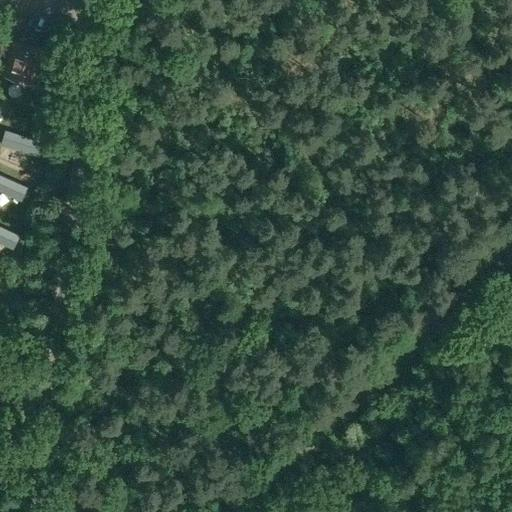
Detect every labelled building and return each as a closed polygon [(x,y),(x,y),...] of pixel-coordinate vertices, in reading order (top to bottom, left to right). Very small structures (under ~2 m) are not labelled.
[(13,43),(5,76),(35,83),(43,50),(13,43)] [(5,129),(1,143),(39,154),(43,141),(5,129)] [(0,173),(0,189),(21,199),(27,186),(0,173)] [(0,224),(0,240),(14,247),(20,234),(0,224)] [(44,270),(36,268),(36,279),(44,279),(44,270)]
